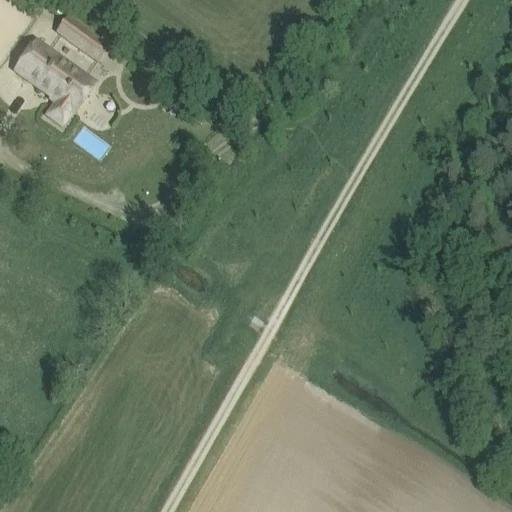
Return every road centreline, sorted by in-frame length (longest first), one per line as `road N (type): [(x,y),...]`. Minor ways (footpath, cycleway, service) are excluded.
road 1 (track): [(161,511),(467,0)]
road 2 (unclassified): [(234,131),(329,0)]
